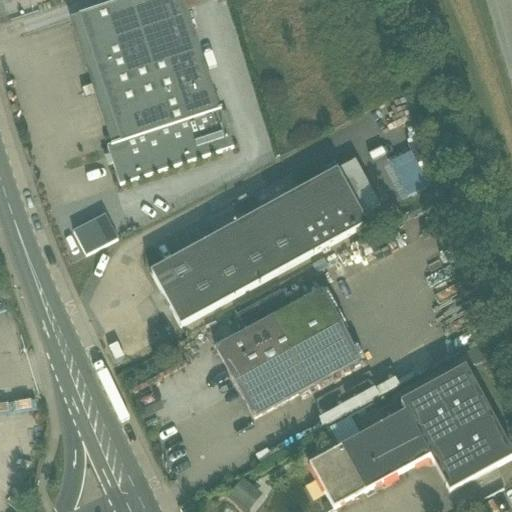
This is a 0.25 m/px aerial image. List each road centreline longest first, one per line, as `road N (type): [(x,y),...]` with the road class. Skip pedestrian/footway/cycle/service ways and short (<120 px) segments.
road 1 (tertiary): [(68,359),(0,181)]
road 2 (tertiary): [(68,359),(74,472),(67,511)]
road 3 (tertiary): [(130,498),(68,359)]
